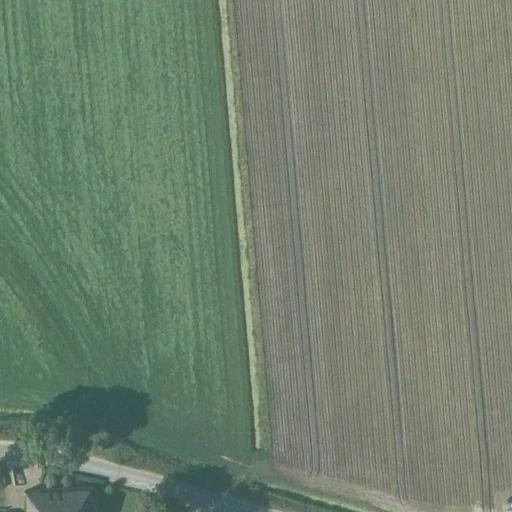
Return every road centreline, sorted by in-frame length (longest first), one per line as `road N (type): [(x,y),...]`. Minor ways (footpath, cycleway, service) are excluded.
road 1 (track): [(0,251),(90,378),(112,474)]
road 2 (unclassified): [(0,455),(216,503)]
